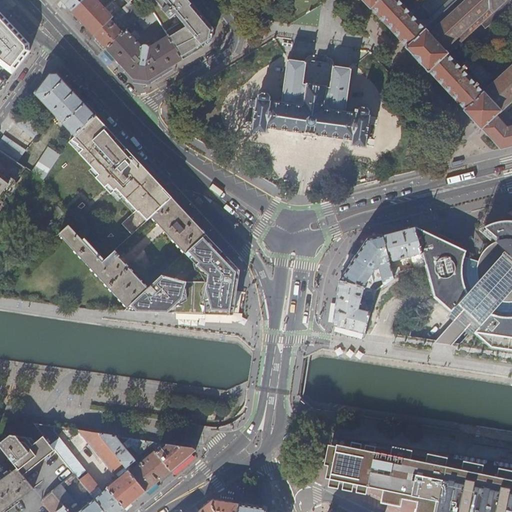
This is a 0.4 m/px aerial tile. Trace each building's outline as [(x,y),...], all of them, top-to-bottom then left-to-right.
[(60,0),(72,13),(82,4),(78,0),(60,0)] [(85,0),(82,4),(72,13),(90,32),(94,37),(122,10),(114,1),(105,9),(96,0),(85,0)] [(192,5),(187,0),(145,0),(152,9),(158,20),(168,37),(183,61),(212,43),(214,31),(192,4),(192,5)] [(501,150),(511,147),(511,124),(501,112),(511,102),(511,65),(483,93),(477,86),(478,84),(476,83),(475,84),(463,71),(466,67),(464,65),(461,68),(448,54),(486,19),(488,21),(489,21),(511,0),(457,0),(425,30),(397,0),(361,0),(370,9),(371,9),(407,48),(406,48),(428,72),(429,72),(465,110),(464,111),(481,129),(501,150)] [(511,0),(489,21),(491,24),(511,5),(511,0)] [(94,37),(107,50),(128,31),(132,27),(138,22),(143,17),(130,3),(129,4),(122,10),(94,37)] [(145,31),(158,20),(152,9),(143,17),(138,22),(145,31)] [(30,44),(0,11),(0,91),(30,52),(30,44)] [(149,82),(183,61),(168,37),(152,47),(150,45),(147,47),(145,47),(143,47),(137,41),(141,38),(136,32),(132,35),(130,33),(128,31),(107,50),(134,80),(149,82)] [(351,147),(366,149),(371,116),(370,116),(370,112),(368,109),(361,108),(358,111),(357,114),(356,115),(346,113),(352,69),(334,67),(330,89),(327,88),(307,85),(307,86),(304,85),(307,63),(288,60),(282,104),(272,103),(272,102),(271,102),(271,98),(268,95),(262,94),(258,97),(258,100),(257,100),(252,133),(266,135),(267,130),(309,135),(352,142),(351,147)] [(75,137),(97,117),(77,95),(57,74),(50,75),(35,95),(68,129),(75,137)] [(43,130),(23,113),(14,123),(35,140),(43,130)] [(152,217),(172,198),(131,153),(97,117),(75,137),(72,139),(79,143),(78,145),(83,149),(82,150),(79,153),(93,168),(99,174),(96,177),(111,194),(114,191),(116,189),(123,196),(137,210),(122,224),(132,235),(152,217)] [(72,139),(75,137),(68,129),(64,132),(71,140),(72,139)] [(4,136),(0,142),(0,149),(19,162),(26,151),(4,136)] [(79,143),(72,139),(71,140),(70,141),(82,150),(83,149),(78,145),(79,143)] [(32,172),(44,181),(60,155),(48,147),(32,172)] [(0,149),(0,201),(26,167),(19,162),(0,149)] [(99,174),(93,168),(89,171),(96,177),(99,174)] [(120,198),(123,196),(116,189),(114,191),(120,198)] [(186,254),(206,234),(183,210),(172,198),(152,217),(186,254)] [(478,261),(476,260),(464,257),(466,251),(415,227),(425,265),(430,263),(434,297),(453,313),(459,306),(479,323),(473,330),(478,336),(491,347),(498,347),(511,346),(511,223),(506,223),(499,224),(490,227),(486,229),(494,236),(496,242),(492,244),(489,246),(485,249),(481,255),(478,261)] [(59,234),(127,308),(130,305),(148,288),(119,257),(121,256),(116,251),(103,262),(69,226),(59,234)] [(425,265),(415,227),(398,232),(382,236),(389,263),(415,256),(418,268),(425,266),(425,265)] [(130,305),(137,312),(234,317),(240,271),(206,234),(186,254),(208,275),(207,283),(187,282),(162,275),(148,288),(130,305)] [(368,239),(374,238),(374,234),(363,236),(357,246),(362,249),(368,239)] [(389,263),(382,236),(374,238),(368,239),(362,249),(340,281),(367,289),(372,281),(370,280),(375,271),(380,270),(384,286),(394,279),(392,275),(391,270),(389,263)] [(333,326),(365,335),(371,314),(359,310),(360,308),(365,310),(367,304),(362,302),(363,298),(372,300),(369,312),(371,312),(377,292),(371,290),(367,289),(340,281),(333,326)] [(463,322),(473,330),(479,323),(459,306),(453,313),(463,322)] [(185,413),(173,412),(172,421),(184,422),(185,413)] [(52,427),(34,424),(45,439),(55,451),(75,475),(90,494),(98,487),(52,427)] [(115,476),(125,467),(99,434),(78,431),(115,476)] [(186,459),(196,451),(193,449),(159,444),(158,447),(164,448),(158,454),(156,452),(139,466),(126,450),(128,448),(129,449),(132,447),(140,457),(155,444),(155,443),(129,439),(129,440),(122,446),(116,439),(117,437),(99,434),(125,467),(129,471),(146,493),(159,481),(186,459)] [(0,446),(18,469),(24,476),(55,451),(45,439),(37,445),(32,440),(11,437),(0,445),(0,446)] [(374,455),(331,447),(325,480),(368,488),(369,486),(384,489),(380,506),(401,510),(404,494),(419,496),(415,511),(511,511),(511,465),(500,464),(500,468),(462,461),(461,466),(447,463),(448,458),(376,444),(374,455)] [(118,480),(129,471),(125,467),(115,476),(116,478),(118,480)] [(0,481),(0,511),(2,511),(34,489),(24,476),(18,469),(0,481)] [(122,511),(128,507),(146,493),(129,471),(118,480),(116,478),(115,480),(116,482),(103,493),(99,489),(91,496),(94,500),(104,511),(122,511)] [(81,511),(94,500),(91,496),(90,494),(75,475),(61,487),(81,511)] [(104,511),(94,500),(81,511),(61,487),(53,493),(64,507),(68,511),(104,511)] [(90,494),(91,496),(99,489),(98,487),(90,494)] [(57,511),(64,507),(53,493),(44,501),(52,511),(57,511)] [(234,504),(220,502),(213,500),(208,504),(200,511),(236,511),(239,504),(234,504)]
